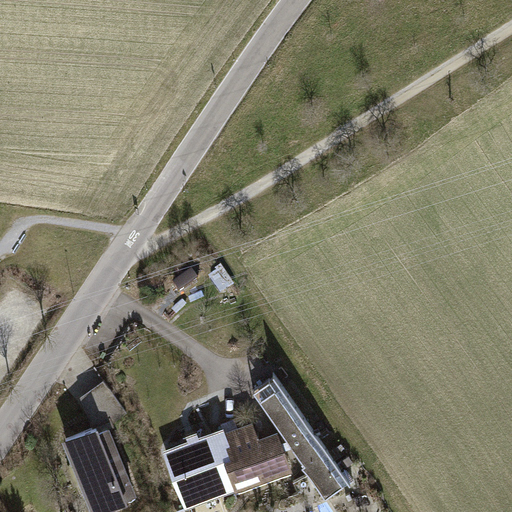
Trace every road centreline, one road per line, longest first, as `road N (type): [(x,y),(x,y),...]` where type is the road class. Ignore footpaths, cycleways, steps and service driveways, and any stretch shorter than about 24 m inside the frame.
road 1 (track): [(511,38),(204,225),(118,265)]
road 2 (residential): [(234,86),(0,438)]
